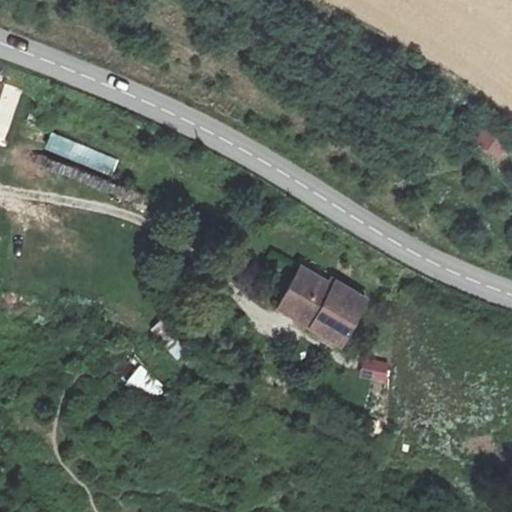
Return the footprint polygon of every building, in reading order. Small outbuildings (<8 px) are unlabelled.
[(489,128),(477,139),(495,161),(508,151),(489,128)] [(54,133),(46,149),(110,177),(117,160),(54,133)] [(23,212),(27,186),(5,182),(0,208),(23,212)] [(330,288),(303,272),(284,304),(313,322),(307,331),(338,349),(367,302),(334,282),(330,288)] [(165,317),(150,330),(176,362),(191,349),(165,317)] [(152,406),(168,387),(128,352),(111,371),(152,406)] [(365,359),(361,377),(385,382),(389,365),(365,359)]
